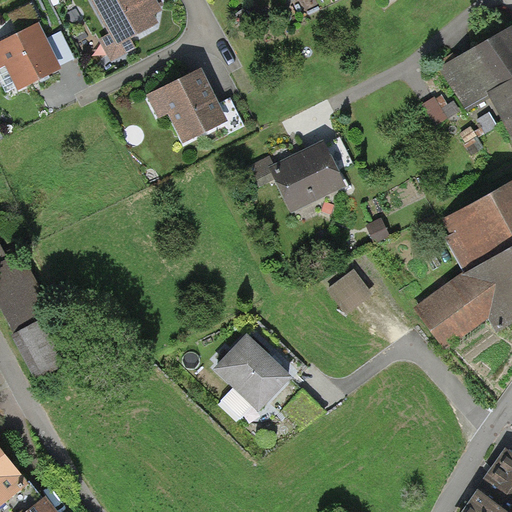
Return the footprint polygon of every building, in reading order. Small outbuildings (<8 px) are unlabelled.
[(90,0),(109,34),(99,40),(111,62),(136,48),(132,40),(159,25),(155,17),(163,13),(155,0),(90,0)] [(0,69),(6,67),(18,92),(62,70),(60,66),(47,39),(39,23),(0,42),(0,69)] [(511,28),(439,68),(468,112),(490,100),(511,138),(511,28)] [(61,32),(47,39),(60,66),(75,58),(61,32)] [(219,104),(202,69),(146,96),(158,119),(168,114),(183,145),(225,124),(228,123),(219,104)] [(435,97),(422,105),(435,127),(461,111),(454,101),(448,105),(442,95),(435,99),(435,97)] [(230,98),(219,104),(228,123),(225,124),(229,133),(244,126),(230,98)] [(326,145),(339,171),(353,164),(339,138),(326,145)] [(274,165),(269,168),(275,180),(292,215),(347,188),(339,171),(326,145),(324,141),(274,165)] [(269,168),(274,165),(270,157),(247,167),(258,188),(275,180),(269,168)] [(511,182),(442,221),(451,237),(444,240),(464,275),(511,248),(511,182)] [(382,218),(366,226),(374,243),(390,235),(382,218)] [(511,325),(511,248),(464,275),(413,309),(444,350),(488,319),(497,333),(511,325)] [(8,260),(0,263),(0,306),(15,335),(53,314),(20,253),(8,260)] [(355,270),(328,289),(346,315),(373,297),(355,270)] [(53,314),(15,335),(12,337),(37,381),(78,359),(53,314)] [(247,336),(214,371),(259,413),(292,379),(247,336)] [(303,390),(282,411),(303,432),(324,411),(303,390)] [(0,449),(0,509),(29,486),(0,449)] [(511,511),(511,454),(510,453),(482,494),(477,490),(461,511),(511,511)] [(57,511),(46,498),(27,511),(57,511)]
